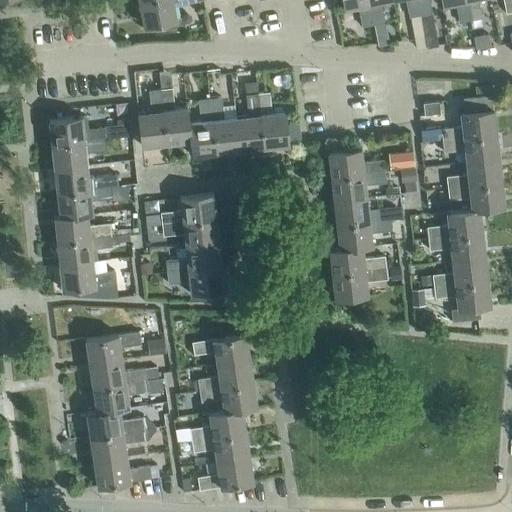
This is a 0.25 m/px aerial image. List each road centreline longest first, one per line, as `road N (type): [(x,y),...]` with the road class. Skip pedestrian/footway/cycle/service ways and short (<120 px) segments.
road 1 (residential): [(511,68),(231,50),(42,63)]
road 2 (residential): [(138,511),(0,504)]
